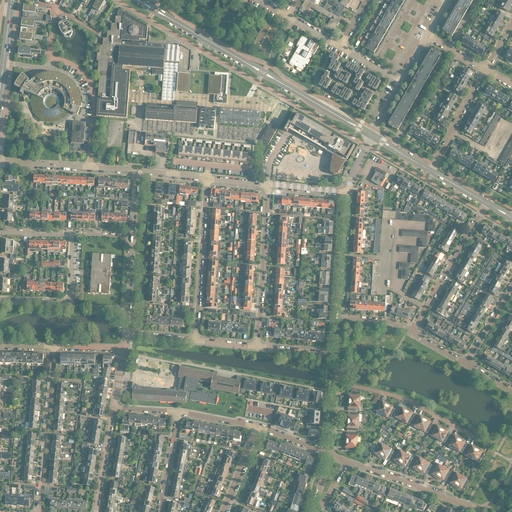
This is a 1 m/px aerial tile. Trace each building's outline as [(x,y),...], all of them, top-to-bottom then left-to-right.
[(79,0),(71,13),(72,14),(75,9),(77,11),(83,2),(85,4),(86,4),(87,4),(89,0),(79,0)] [(90,19),(96,10),(98,12),(99,11),(100,12),(103,7),(103,8),(104,7),(102,6),(105,1),(102,0),(97,0),(85,21),(88,17),(90,19)] [(320,14),(323,9),(314,4),(307,0),(306,0),(305,0),(299,11),(306,15),(310,8),(320,14)] [(328,0),(327,2),(337,8),(333,15),(339,18),(345,8),(340,4),(331,0),(328,0)] [(342,0),(340,4),(345,8),(347,9),(351,0),(342,0)] [(386,0),(386,1),(391,4),(399,9),(404,1),(401,0),(386,0)] [(464,4),(460,1),(451,16),(455,19),(455,18),(457,15),(458,13),(460,10),(461,8),(463,5),(464,4)] [(511,6),(510,6),(503,2),(499,7),(508,12),(511,6)] [(382,8),(387,11),(395,16),(399,9),(391,4),(390,6),(384,4),(382,8)] [(46,8),(21,5),(21,6),(24,6),(23,13),(22,17),(28,18),(29,16),(29,15),(34,16),(34,14),(35,14),(35,11),(45,12),(46,8)] [(339,18),(333,15),(323,9),(320,14),(331,19),(327,25),(326,24),(324,25),(323,27),(333,33),(340,19),(339,18)] [(162,76),(163,76),(161,101),(173,102),(174,92),(175,92),(188,93),(190,69),(191,51),(180,45),(180,46),(165,45),(148,44),(146,44),(146,42),(139,41),(139,40),(146,40),(147,29),(147,28),(147,26),(125,13),(125,14),(119,10),(117,14),(118,15),(117,17),(115,17),(115,24),(111,24),(110,32),(107,31),(106,39),(103,38),(102,46),(99,46),(99,53),(97,53),(96,61),(98,61),(97,74),(99,74),(97,96),(105,97),(105,99),(97,99),(96,117),(104,117),(126,119),(130,71),(122,71),(122,66),(152,68),(152,75),(161,75),(162,75),(162,76)] [(385,14),(380,12),(378,16),(382,19),(391,24),(395,16),(387,11),(385,14)] [(504,16),(497,11),(494,17),(501,21),(504,16)] [(488,21),(491,22),(498,26),(501,21),(494,17),(491,15),(488,21)] [(451,16),(447,23),(442,31),(446,34),(448,31),(449,29),(451,26),(452,23),(454,21),(455,19),(451,16)] [(49,23),(19,19),(19,20),(22,20),(21,27),(20,32),(26,32),(27,30),(27,29),(32,30),(33,28),(33,25),(43,26),(44,23),(49,24),(49,23)] [(381,21),(376,19),(373,24),(378,26),(387,31),(391,24),(382,19),(381,21)] [(62,22),(68,34),(72,32),(72,31),(71,29),(71,28),(70,26),(70,25),(69,24),(68,23),(66,24),(65,21),(62,22)] [(61,33),(62,35),(63,36),(68,34),(62,22),(59,24),(60,27),(59,28),(59,29),(59,31),(60,32),(61,33)] [(495,32),(498,26),(491,22),(488,27),(495,32)] [(260,33),(253,46),(264,53),(270,43),(269,42),(276,29),(265,23),(260,33)] [(377,29),(371,27),(369,31),(374,34),(382,39),(387,31),(378,26),(377,29)] [(495,32),(488,27),(486,26),(485,28),(487,29),(485,33),(492,37),(495,32)] [(32,39),(42,40),(42,37),(47,37),(18,33),(17,34),(20,34),(19,40),(25,41),(25,43),(31,43),(31,42),(32,39)] [(372,36),(367,34),(365,39),(369,41),(378,46),(382,39),(374,34),(372,36)] [(302,70),(311,54),(313,55),(318,46),(312,42),(311,44),(307,42),(308,40),(302,36),(297,45),(299,46),(289,63),(302,70)] [(460,43),(466,46),(470,39),(465,36),(460,43)] [(466,46),(465,47),(470,50),(475,42),(470,39),(466,46)] [(474,52),(474,51),(476,52),(480,45),(478,44),(479,42),(476,40),(475,42),(470,50),(474,52)] [(368,44),(363,42),(360,46),(374,54),(378,46),(369,41),(368,44)] [(482,46),(484,44),(482,43),(480,45),(476,52),(478,53),(477,54),(483,57),(486,53),(484,51),(486,48),(482,46)] [(16,47),(16,48),(18,48),(18,55),(23,55),(23,58),(24,57),(29,58),(29,56),(30,56),(30,53),(40,54),(40,51),(45,51),(16,47)] [(511,48),(511,47),(509,50),(509,49),(507,53),(505,52),(502,57),(508,60),(508,59),(510,60),(511,57),(511,48)] [(436,52),(432,49),(423,64),(427,67),(428,65),(430,62),(431,60),(433,57),(434,54),(436,52)] [(423,64),(418,73),(414,80),(418,82),(419,81),(420,79),(422,76),(423,73),(425,71),(426,68),(427,67),(423,64)] [(459,72),(461,74),(469,78),(472,72),(464,68),(462,71),(460,70),(459,72)] [(338,69),(336,72),(336,73),(333,77),(338,79),(340,75),(342,71),(338,69)] [(338,79),(342,81),(344,77),(346,73),(342,71),(340,75),(338,79)] [(456,77),(458,79),(466,83),(469,78),(461,74),(459,72),(456,77)] [(16,82),(16,83),(15,84),(14,86),(22,90),(20,94),(22,95),(24,91),(33,95),(32,96),(32,98),(31,99),(31,101),(31,102),(33,103),(33,106),(31,107),(32,109),(33,110),(33,112),(34,113),(35,115),(36,116),(38,117),(39,119),(41,120),(42,118),(45,120),(44,121),(46,122),(48,122),(50,122),(52,122),(52,126),(53,126),(53,124),(55,124),(56,124),(58,123),(60,122),(61,121),(63,120),(64,119),(66,118),(67,117),(68,115),(69,116),(70,116),(67,114),(68,111),(77,115),(76,114),(77,112),(78,110),(78,107),(81,107),(81,104),(79,104),(79,101),(78,99),(78,96),(79,96),(79,95),(78,96),(77,93),(76,91),(75,88),(77,87),(75,84),(73,86),(71,84),(69,82),(67,80),(68,79),(67,79),(67,80),(64,78),(62,77),(60,76),(60,74),(57,73),(56,75),(54,75),(53,75),(52,75),(50,75),(48,75),(48,74),(48,75),(45,75),(43,76),(40,77),(39,75),(36,76),(37,78),(36,79),(34,80),(33,81),(32,82),(31,83),(30,83),(28,81),(28,80),(23,74),(21,76),(20,78),(18,80),(17,79),(18,80),(17,81),(16,82)] [(209,76),(208,94),(214,95),(213,103),(226,104),(227,91),(228,82),(226,82),(226,78),(228,78),(228,74),(215,73),(214,76),(209,76)] [(466,83),(458,79),(456,77),(453,83),(455,84),(463,88),(464,86),(465,87),(467,83),(466,83)] [(416,87),(417,84),(418,82),(414,80),(405,95),(410,97),(411,95),(416,98),(418,95),(412,92),(414,89),(416,87)] [(330,92),(334,94),(337,90),(339,86),(335,84),(332,87),(330,92)] [(455,84),(452,89),(460,94),(463,88),(455,84)] [(486,85),(481,92),(489,97),(494,90),(494,89),(486,85)] [(339,86),(337,90),(334,94),(339,96),(341,92),(343,88),(339,86)] [(499,93),(494,90),(489,97),(494,100),(499,93)] [(457,97),(450,93),(447,99),(454,103),(457,97)] [(494,100),(500,103),(504,96),(499,93),(494,100)] [(405,95),(401,103),(397,110),(401,112),(402,111),(403,108),(405,106),(406,103),(408,100),(409,97),(410,97),(405,95)] [(501,106),(502,104),(505,106),(509,99),(504,96),(500,103),(499,105),(501,106)] [(447,99),(444,104),(451,108),(454,103),(447,99)] [(197,103),(176,101),(176,106),(175,106),(173,122),(196,124),(197,103)] [(439,108),(441,109),(448,113),(451,108),(444,104),(442,103),(439,108)] [(173,122),(175,106),(171,105),(146,104),(145,120),(173,122)] [(474,110),(475,110),(482,114),(484,115),(485,113),(485,112),(484,112),(485,109),(477,104),(474,110)] [(201,107),(198,128),(204,129),(205,126),(208,126),(207,129),(213,130),(216,109),(201,107)] [(220,108),(219,124),(258,127),(259,112),(220,108)] [(436,113),(438,114),(445,118),(448,113),(441,109),(439,108),(436,113)] [(397,110),(393,116),(388,125),(392,127),(394,124),(395,122),(397,119),(398,116),(400,114),(401,112),(397,110)] [(482,114),(475,110),(472,115),(479,119),(482,114)] [(337,174),(338,173),(345,161),(342,160),(343,157),(346,159),(354,146),(346,142),(328,132),(297,113),(291,123),(289,121),(284,130),(287,132),(288,130),(332,155),(329,170),(329,171),(330,172),(330,173),(332,175),(333,175),(334,175),(335,175),(336,175),(337,174)] [(446,119),(445,118),(438,114),(436,117),(434,116),(432,118),(443,124),(446,119)] [(470,118),(469,117),(468,120),(478,126),(480,123),(478,122),(479,119),(472,115),(470,118)] [(466,125),(473,130),(475,127),(477,128),(478,126),(468,120),(465,125),(466,125)] [(69,151),(87,153),(89,132),(84,132),(85,123),(72,122),(72,131),(69,130),(68,142),(71,143),(70,143),(69,151)] [(414,123),(408,132),(414,135),(418,128),(419,126),(414,123)] [(269,124),(259,140),(268,145),(272,138),(277,129),(269,124)] [(470,135),(473,130),(466,125),(463,131),(470,135)] [(419,126),(418,128),(414,135),(419,138),(423,131),(420,129),(421,127),(419,126)] [(419,138),(424,141),(428,134),(423,131),(419,138)] [(424,141),(429,144),(433,137),(434,135),(429,132),(428,134),(424,141)] [(146,134),(144,146),(156,147),(155,153),(167,154),(169,136),(146,134)] [(433,137),(429,144),(434,147),(439,139),(436,137),(437,137),(434,135),(433,137)] [(454,159),(458,152),(452,149),(448,156),(454,159)] [(461,151),(459,149),(458,152),(454,159),(459,162),(463,155),(460,153),(461,151)] [(463,155),(459,162),(464,165),(468,158),(463,155)] [(468,158),(464,165),(469,168),(474,161),(468,158)] [(473,170),(478,173),(483,163),(480,162),(479,164),(477,163),(473,170)] [(486,168),(487,166),(483,163),(478,173),(483,176),(487,169),(486,168)] [(376,172),(371,181),(380,186),(385,178),(386,179),(389,175),(386,173),(378,169),(376,168),(374,172),(376,172)] [(493,172),(487,169),(483,176),(488,179),(493,172)] [(493,172),(488,179),(494,182),(498,175),(493,172)] [(5,173),(4,183),(9,184),(10,181),(12,182),(15,182),(15,180),(17,180),(17,176),(16,176),(13,175),(13,174),(5,173)] [(39,195),(39,192),(39,183),(40,176),(34,175),(33,183),(36,183),(36,189),(34,188),(34,193),(30,192),(30,195),(39,195)] [(399,184),(397,186),(400,188),(405,179),(399,176),(396,182),(399,184)] [(405,179),(400,188),(402,189),(405,191),(406,188),(410,182),(405,179)] [(131,181),(123,180),(122,188),(131,189),(131,181)] [(3,183),(3,189),(10,189),(9,192),(18,193),(19,184),(15,184),(15,182),(12,182),(10,181),(9,184),(4,183),(3,183)] [(410,194),(415,185),(410,182),(406,188),(409,190),(408,192),(410,194)] [(162,194),(165,194),(166,187),(163,187),(163,184),(161,184),(161,183),(157,183),(157,184),(156,183),(156,188),(155,188),(154,192),(155,192),(155,193),(162,194)] [(166,187),(165,194),(168,195),(175,196),(176,186),(175,186),(175,185),(171,184),(171,185),(169,185),(169,187),(166,187)] [(415,185),(410,194),(412,195),(414,193),(417,194),(418,192),(419,193),(422,189),(421,188),(420,188),(415,185)] [(421,197),(420,199),(425,202),(430,193),(424,189),(421,195),(422,196),(421,197)] [(211,197),(220,198),(220,191),(215,190),(215,192),(212,192),(211,197)] [(4,202),(5,202),(13,203),(15,203),(16,196),(20,197),(21,194),(18,194),(16,193),(15,193),(13,193),(13,196),(5,195),(5,198),(4,198),(4,202)] [(252,193),(251,202),(251,204),(258,204),(258,200),(262,200),(262,197),(259,197),(257,197),(257,194),(252,193)] [(430,193),(425,202),(428,203),(429,201),(432,203),(435,197),(432,195),(433,194),(430,193)] [(287,208),(287,205),(288,198),(282,197),(282,199),(278,199),(278,204),(285,205),(285,211),(279,210),(279,214),(286,215),(287,208)] [(435,197),(432,203),(435,205),(434,207),(436,208),(440,200),(435,197)] [(441,199),(440,200),(436,208),(436,207),(439,209),(439,208),(442,209),(446,202),(441,199)] [(15,203),(13,203),(5,202),(4,209),(9,209),(9,212),(12,213),(13,206),(16,206),(16,203),(15,203)] [(445,211),(445,212),(447,213),(451,205),(446,202),(442,209),(445,211)] [(449,216),(450,214),(452,215),(456,209),(456,208),(451,205),(447,213),(446,214),(449,216)] [(185,211),(187,211),(186,217),(195,218),(195,212),(193,211),(193,208),(186,207),(185,211)] [(457,220),(457,219),(461,212),(456,209),(452,215),(451,217),(457,220)] [(382,213),(385,213),(388,213),(388,219),(395,220),(395,213),(395,212),(382,211),(382,213)] [(8,221),(8,223),(11,223),(11,221),(12,221),(12,218),(16,218),(16,213),(12,213),(9,212),(9,214),(4,214),(4,221),(8,221)] [(246,219),(257,220),(257,215),(249,214),(249,212),(246,212),(246,219)] [(460,221),(460,220),(463,221),(467,215),(461,212),(457,219),(460,221)] [(483,229),(481,232),(486,235),(490,229),(483,225),(481,228),(483,229)] [(161,226),(153,226),(153,229),(152,232),(153,232),(153,233),(160,234),(161,226)] [(447,230),(445,232),(447,233),(454,237),(457,232),(451,228),(449,231),(447,230)] [(175,238),(189,239),(189,236),(194,236),(194,230),(186,229),(185,235),(175,234),(175,238)] [(487,235),(486,237),(491,240),(492,238),(495,232),(490,229),(486,235),(487,235)] [(495,240),(493,243),(495,244),(496,243),(500,235),(495,232),(492,238),(495,240)] [(446,235),(447,236),(445,239),(451,242),(454,237),(447,233),(446,235)] [(496,243),(498,245),(499,243),(502,244),(506,238),(505,238),(506,237),(503,236),(502,236),(500,235),(496,243)] [(505,246),(505,247),(507,248),(507,247),(511,241),(506,238),(502,244),(505,246)] [(192,249),(192,243),(189,243),(189,240),(183,239),(183,242),(184,242),(183,249),(192,249)] [(451,242),(445,239),(442,243),(448,247),(451,242)] [(25,248),(25,256),(29,256),(29,249),(35,249),(36,241),(29,241),(29,246),(26,246),(25,248)] [(441,246),(439,249),(445,252),(448,247),(442,243),(442,244),(439,242),(438,245),(441,246)] [(472,248),(478,251),(481,246),(475,243),(472,248)] [(10,257),(16,257),(16,254),(12,254),(13,247),(10,247),(2,246),(1,253),(9,254),(10,254),(10,257)] [(475,256),(478,251),(472,248),(471,247),(469,251),(470,251),(469,253),(475,256)] [(434,257),(440,261),(443,256),(438,253),(439,252),(436,250),(432,256),(434,257)] [(472,261),(475,256),(469,253),(466,258),(472,261)] [(92,258),(92,262),(92,266),(91,270),(88,270),(87,277),(91,277),(90,290),(90,293),(109,295),(109,291),(109,286),(109,282),(110,277),(110,273),(110,267),(111,263),(111,259),(111,255),(92,254),(92,258)] [(16,257),(10,257),(10,260),(9,260),(1,259),(0,266),(12,266),(12,263),(13,263),(13,260),(16,260),(16,257)] [(431,262),(437,266),(440,261),(434,257),(431,262)] [(471,268),(472,268),(473,266),(471,264),(472,261),(466,258),(465,257),(464,261),(463,263),(470,266),(471,268)] [(503,266),(509,269),(511,264),(506,261),(504,259),(501,265),(503,266)] [(437,266),(431,262),(429,267),(434,271),(437,266)] [(471,268),(470,266),(463,263),(460,268),(467,271),(469,273),(471,268)] [(509,269),(503,266),(501,265),(498,270),(506,274),(509,269)] [(426,273),(431,276),(434,271),(429,267),(426,273)] [(460,267),(457,272),(464,277),(467,271),(460,268),(460,267)] [(497,272),(496,272),(494,274),(503,279),(506,274),(498,270),(497,272)] [(461,282),(464,277),(457,272),(454,278),(461,282)] [(419,280),(427,285),(430,280),(424,276),(424,275),(422,274),(422,275),(420,279),(419,280)] [(491,279),(494,281),(500,284),(503,279),(494,274),(493,276),(491,279)] [(33,290),(33,283),(33,281),(30,281),(30,280),(27,279),(27,278),(26,277),(24,277),(24,282),(23,281),(23,283),(27,283),(27,290),(33,290)] [(427,285),(419,280),(416,285),(417,286),(425,290),(428,285),(427,285)] [(494,281),(493,281),(492,283),(492,284),(491,286),(497,289),(500,284),(494,281)] [(453,282),(450,287),(456,290),(459,292),(460,290),(458,289),(460,286),(459,285),(453,282)] [(488,291),(494,294),(497,289),(491,286),(490,285),(489,288),(490,288),(488,291)] [(415,291),(421,295),(422,295),(425,290),(417,286),(414,291),(415,291)] [(450,287),(447,292),(453,295),(456,290),(450,287)] [(412,296),(419,300),(421,297),(420,296),(421,295),(415,291),(414,291),(412,293),(413,294),(412,296)] [(444,295),(443,296),(452,302),(455,297),(453,295),(447,292),(445,295),(444,295)] [(206,301),(217,302),(217,299),(217,296),(214,296),(214,293),(207,293),(206,301)] [(484,293),(481,298),(482,299),(490,304),(493,299),(492,298),(486,295),(484,293)] [(186,303),(188,303),(189,297),(180,296),(178,296),(178,300),(180,300),(180,305),(186,306),(186,303)] [(379,311),(384,311),(385,305),(388,305),(389,296),(385,296),(385,304),(379,303),(379,311)] [(451,304),(452,302),(443,296),(440,301),(441,302),(447,305),(448,303),(451,304)] [(404,305),(405,304),(407,301),(401,297),(400,299),(399,299),(398,302),(404,305)] [(482,302),(480,305),(486,308),(487,309),(490,304),(482,299),(481,301),(482,302)] [(243,308),(243,310),(250,310),(250,308),(251,308),(251,303),(243,302),(240,302),(240,308),(243,308)] [(441,302),(438,307),(444,310),(447,312),(450,307),(447,305),(441,302)] [(392,306),(390,313),(396,315),(398,308),(398,307),(398,306),(398,305),(396,304),(395,306),(392,305),(392,306)] [(476,309),(477,310),(483,313),(486,308),(480,305),(478,307),(476,309)] [(395,316),(401,317),(404,309),(398,307),(398,308),(396,315),(395,316)] [(436,308),(434,311),(435,312),(441,316),(443,313),(445,314),(447,312),(444,310),(438,307),(437,309),(436,308)] [(404,309),(401,317),(408,320),(409,317),(412,318),(415,312),(410,310),(404,308),(404,309)] [(476,309),(473,314),(474,315),(480,318),(483,313),(477,310),(476,309)] [(470,316),(468,318),(469,318),(471,319),(471,320),(477,323),(480,318),(474,315),(473,314),(471,316),(470,316)] [(470,322),(468,325),(474,328),(477,323),(471,320),(471,319),(469,322),(470,322)] [(425,329),(431,332),(435,325),(426,320),(423,326),(426,328),(425,329)] [(466,323),(463,329),(465,330),(471,333),(474,328),(468,325),(466,323)] [(244,333),(247,333),(248,325),(239,324),(238,325),(238,333),(242,333),(242,334),(244,334),(244,333)] [(435,325),(431,332),(430,333),(435,336),(436,335),(439,329),(440,328),(435,325)] [(501,330),(508,334),(511,329),(504,325),(501,330)] [(274,329),(274,328),(271,328),(271,333),(274,334),(273,337),(276,337),(276,336),(279,337),(280,330),(274,329)] [(439,329),(436,335),(441,338),(445,332),(445,331),(443,329),(442,330),(439,329)] [(505,339),(508,334),(501,330),(498,335),(499,336),(505,339)] [(319,341),(322,342),(322,338),(324,338),(325,332),(317,331),(316,340),(319,341)] [(445,332),(441,338),(443,339),(442,340),(446,341),(450,335),(445,332)] [(450,335),(446,341),(452,344),(455,337),(453,335),(453,336),(450,335)] [(455,337),(452,344),(457,347),(460,341),(457,339),(459,336),(457,335),(456,337),(455,337)] [(502,344),(505,339),(499,336),(496,341),(502,344)] [(502,344),(496,341),(495,340),(492,345),(499,349),(502,344)] [(457,347),(462,350),(466,344),(460,341),(457,347)] [(94,376),(102,377),(109,378),(112,364),(112,357),(103,357),(95,356),(95,358),(94,376)] [(484,362),(489,365),(493,359),(487,356),(484,362)] [(494,369),(494,368),(498,362),(495,360),(493,358),(493,359),(489,365),(491,366),(490,367),(494,369)] [(494,368),(500,371),(503,365),(504,364),(501,363),(501,364),(498,362),(494,368)] [(503,365),(500,371),(501,372),(501,373),(504,375),(505,374),(508,368),(503,365)] [(132,394),(132,400),(185,403),(185,399),(189,400),(215,405),(217,395),(193,391),(196,383),(197,381),(211,383),(210,386),(210,389),(218,390),(224,391),(238,394),(241,377),(237,376),(236,381),(226,379),(217,377),(218,372),(213,371),(213,373),(180,367),(178,377),(179,377),(177,388),(174,388),(174,390),(140,388),(140,387),(133,386),(133,389),(133,390),(132,390),(132,393),(132,394)] [(0,385),(2,386),(2,380),(9,380),(9,377),(0,375),(0,385)] [(98,386),(100,386),(108,387),(108,384),(109,384),(109,381),(108,381),(109,379),(97,377),(96,381),(99,382),(98,386)] [(242,381),(240,390),(249,391),(249,390),(251,380),(250,380),(250,379),(246,378),(246,379),(245,379),(245,382),(242,381)] [(251,380),(249,390),(257,392),(259,385),(256,385),(257,382),(251,380)] [(259,385),(257,392),(266,393),(268,384),(267,383),(267,382),(263,382),(263,383),(262,382),(261,386),(259,385)] [(268,384),(266,393),(274,395),(275,389),(273,388),(273,385),(268,384)] [(278,389),(276,397),(285,399),(285,398),(287,387),(286,387),(286,386),(282,385),(282,386),(281,386),(280,390),(278,389)] [(287,387),(285,398),(293,400),(295,392),(292,392),(293,388),(292,388),(292,387),(288,386),(288,387),(287,387)] [(295,392),(293,400),(302,401),(304,390),(303,390),(303,389),(299,388),(299,390),(298,389),(297,393),(295,392)] [(304,390),(302,401),(310,403),(310,402),(311,396),(309,395),(309,392),(304,390)] [(346,400),(346,402),(359,403),(360,394),(359,394),(359,391),(350,390),(350,393),(348,393),(348,397),(347,396),(347,398),(346,400)] [(99,394),(98,398),(105,400),(106,396),(107,396),(107,394),(99,392),(98,392),(97,392),(94,391),(94,393),(99,394)] [(311,396),(310,402),(319,403),(321,394),(320,394),(320,392),(316,392),(315,393),(314,393),(314,396),(311,396)] [(379,400),(373,410),(381,414),(388,403),(386,402),(384,402),(383,401),(382,402),(379,400)] [(96,410),(103,412),(104,408),(105,408),(105,406),(97,404),(96,404),(89,402),(89,405),(97,406),(96,410)] [(358,412),(359,403),(346,402),(346,404),(346,405),(346,407),(347,407),(347,411),(358,412)] [(388,403),(381,414),(389,419),(395,409),(391,407),(392,406),(391,405),(389,404),(388,403)] [(393,416),(401,420),(407,409),(406,408),(404,408),(402,407),(402,408),(398,406),(393,416)] [(92,415),(103,417),(103,415),(103,412),(96,410),(93,409),(92,415)] [(308,409),(307,418),(319,418),(319,412),(316,412),(316,409),(308,409)] [(409,410),(407,409),(401,420),(409,425),(414,415),(411,413),(412,412),(410,411),(409,410)] [(276,413),(274,419),(279,421),(277,425),(278,425),(278,426),(282,428),(282,426),(283,427),(287,416),(279,413),(278,414),(277,413),(276,413)] [(345,422),(358,423),(358,414),(347,413),(347,417),(346,416),(345,418),(345,420),(345,422)] [(417,415),(411,424),(419,429),(425,418),(424,417),(422,416),(420,415),(420,416),(417,415)] [(287,416),(283,427),(284,427),(283,428),(287,430),(288,429),(290,426),(295,428),(296,425),(296,422),(297,419),(287,416)] [(128,431),(128,426),(129,419),(123,418),(123,421),(121,421),(121,425),(124,426),(124,431),(120,431),(120,434),(128,434),(128,431)] [(307,418),(307,426),(315,427),(315,424),(319,424),(319,418),(307,418)] [(427,419),(425,418),(419,429),(427,433),(432,424),(429,422),(430,421),(428,420),(427,419)] [(357,432),(358,423),(345,422),(345,424),(345,425),(345,427),(346,427),(346,431),(357,432)] [(191,432),(192,431),(192,429),(193,424),(187,423),(186,424),(183,423),(182,430),(185,431),(186,430),(189,431),(189,432),(191,432)] [(434,424),(428,434),(436,439),(443,428),(441,427),(439,426),(438,425),(437,426),(434,424)] [(307,427),(306,436),(318,437),(318,436),(319,436),(319,432),(318,432),(318,431),(315,431),(315,428),(307,427)] [(444,429),(443,428),(436,439),(444,443),(450,434),(446,432),(447,431),(446,430),(444,429)] [(92,438),(99,439),(99,436),(100,436),(100,433),(86,431),(86,433),(89,433),(88,437),(92,438)] [(227,437),(227,438),(226,441),(232,442),(233,440),(234,432),(228,431),(227,437)] [(29,434),(28,433),(27,440),(35,440),(35,434),(32,434),(32,432),(29,432),(29,434)] [(234,432),(233,440),(232,442),(233,441),(235,441),(235,440),(235,439),(239,440),(241,440),(241,437),(240,436),(240,433),(234,432)] [(156,442),(162,443),(164,436),(168,437),(168,434),(164,434),(152,433),(152,437),(154,437),(153,441),(156,442)] [(343,442),(356,442),(357,433),(346,433),(345,437),(344,436),(344,438),(344,440),(343,442)] [(455,436),(451,434),(446,444),(453,449),(460,438),(458,437),(457,436),(455,435),(455,436)] [(127,438),(125,438),(125,436),(120,435),(120,437),(119,437),(118,444),(124,445),(129,446),(130,443),(126,442),(127,438)] [(90,441),(87,443),(83,442),(82,445),(95,447),(95,445),(98,445),(98,443),(99,439),(92,438),(91,441),(90,441)] [(461,438),(460,438),(453,449),(461,453),(467,443),(464,442),(464,441),(463,440),(461,438)] [(180,443),(181,444),(180,450),(190,452),(192,453),(192,450),(187,449),(188,445),(190,445),(190,442),(181,440),(180,443)] [(161,450),(162,443),(156,442),(153,441),(151,441),(151,444),(153,444),(155,445),(155,449),(161,450)] [(271,451),(272,450),(274,443),(268,441),(266,448),(269,449),(269,450),(271,451)] [(356,452),(356,442),(343,442),(343,443),(343,445),(344,447),(345,447),(344,451),(356,452)] [(376,456),(378,457),(379,458),(386,447),(378,442),(372,452),(375,454),(375,455),(376,456)] [(276,454),(278,450),(280,445),(274,443),(272,450),(271,452),(274,454),(274,453),(276,454)] [(281,443),(280,445),(278,450),(281,452),(281,454),(283,455),(286,446),(281,443)] [(117,451),(123,452),(129,453),(129,451),(124,449),(124,445),(118,444),(117,451)] [(471,459),(477,448),(476,447),(474,446),(472,445),(472,446),(469,444),(463,454),(471,459)] [(94,450),(95,447),(82,445),(81,448),(87,449),(90,449),(89,455),(96,457),(96,453),(97,453),(97,450),(94,450)] [(292,448),(286,446),(283,455),(288,457),(289,455),(292,448)] [(393,451),(386,447),(379,458),(381,459),(382,460),(384,460),(384,459),(388,461),(393,451)] [(160,457),(161,450),(155,449),(150,448),(149,450),(154,451),(153,455),(160,457)] [(295,458),(298,450),(292,448),(289,455),(288,457),(294,459),(295,458)] [(479,448),(477,448),(471,459),(479,463),(484,453),(481,451),(482,451),(480,449),(479,448)] [(405,454),(397,449),(391,459),(394,461),(394,462),(395,463),(397,464),(398,465),(405,454)] [(190,452),(180,450),(179,457),(185,458),(188,459),(190,452)] [(298,450),(295,458),(294,459),(300,461),(303,452),(298,450)] [(123,452),(117,451),(115,458),(122,459),(122,458),(124,459),(127,459),(128,457),(122,456),(123,452)] [(232,459),(234,453),(228,451),(226,457),(232,459)] [(303,452),(300,461),(303,462),(304,461),(306,462),(308,457),(309,455),(303,452)] [(160,457),(153,455),(148,454),(146,454),(146,456),(148,456),(148,457),(151,458),(153,459),(152,462),(159,463),(160,457)] [(413,458),(405,454),(398,465),(400,466),(401,466),(403,467),(403,466),(407,468),(413,458)] [(221,455),(220,458),(223,459),(222,462),(223,463),(229,466),(232,459),(226,457),(221,455)] [(424,461),(416,456),(410,466),(414,468),(413,469),(414,470),(416,471),(417,472),(424,461)] [(186,465),(189,466),(189,465),(187,464),(188,459),(185,458),(179,457),(177,464),(186,466),(186,465)] [(314,459),(308,457),(306,462),(305,464),(308,465),(308,464),(314,467),(316,463),(316,462),(315,461),(314,461),(314,459)] [(269,469),(272,470),(273,467),(271,466),(273,463),(263,459),(261,466),(269,469)] [(152,465),(151,469),(157,470),(159,463),(152,462),(147,461),(147,464),(152,465)] [(222,462),(219,461),(217,464),(220,465),(219,469),(221,469),(221,470),(227,472),(229,468),(228,468),(229,466),(223,463),(222,462)] [(432,465),(424,461),(417,472),(419,473),(420,473),(422,474),(422,473),(426,475),(432,465)] [(433,477),(435,478),(436,479),(443,467),(435,463),(429,473),(433,475),(432,476),(433,477)] [(121,465),(114,464),(113,471),(119,472),(121,472),(128,473),(128,470),(123,469),(123,466),(121,465)] [(186,466),(177,464),(176,471),(184,472),(187,473),(188,470),(185,469),(186,466)] [(269,469),(261,466),(258,472),(264,475),(266,476),(267,475),(271,477),(273,475),(269,473),(270,472),(268,471),(269,469)] [(451,472),(443,467),(436,479),(438,480),(439,480),(441,481),(442,480),(445,482),(451,472)] [(157,473),(157,470),(151,469),(146,468),(145,470),(150,471),(150,475),(157,477),(158,473),(157,473)] [(215,474),(217,475),(218,476),(224,478),(225,478),(227,474),(226,474),(227,472),(221,470),(221,469),(219,469),(217,468),(215,474)] [(119,472),(113,471),(112,478),(118,479),(120,479),(120,481),(123,481),(123,479),(124,477),(120,476),(121,472),(119,472)] [(181,478),(186,479),(187,477),(184,476),(184,472),(176,471),(175,477),(181,479),(181,478)] [(264,475),(258,472),(257,472),(256,476),(256,478),(262,481),(264,482),(267,483),(268,479),(265,478),(266,476),(264,475)] [(451,485),(453,486),(454,487),(461,476),(453,472),(447,482),(451,483),(450,484),(451,485)] [(300,473),(298,479),(297,481),(304,483),(305,482),(306,482),(308,476),(300,473)] [(157,477),(150,475),(144,474),(144,477),(146,478),(145,482),(149,483),(148,485),(152,486),(153,483),(155,484),(156,477),(157,477)] [(354,487),(355,485),(355,484),(358,477),(357,476),(356,477),(352,475),(348,485),(354,487)] [(224,478),(218,476),(216,482),(222,484),(224,478)] [(469,481),(461,476),(454,487),(456,488),(458,489),(459,490),(460,489),(463,490),(469,481)] [(187,486),(187,484),(183,483),(183,482),(181,482),(181,479),(175,477),(173,484),(180,485),(182,486),(182,485),(187,486)] [(361,486),(363,479),(358,477),(355,484),(355,485),(357,486),(358,485),(361,486)] [(266,486),(263,485),(264,482),(262,481),(256,478),(253,485),(259,487),(261,488),(265,489),(266,486)] [(365,491),(369,482),(369,481),(364,478),(363,479),(361,486),(364,487),(363,490),(365,491)] [(211,488),(219,491),(222,484),(216,482),(209,479),(208,482),(213,484),(211,488)] [(111,481),(110,489),(116,490),(119,490),(120,483),(116,483),(116,482),(111,481)] [(295,487),(296,488),(304,490),(306,484),(304,483),(299,482),(297,481),(295,487)] [(371,493),(375,484),(375,483),(369,481),(369,482),(365,491),(366,491),(371,493)] [(3,483),(2,492),(2,493),(2,499),(5,499),(5,505),(11,505),(11,497),(11,495),(7,495),(7,491),(5,491),(6,484),(3,483)] [(181,492),(184,493),(184,490),(181,489),(179,488),(180,485),(173,484),(172,491),(179,492),(181,493),(181,492)] [(375,484),(371,493),(377,495),(380,486),(375,484)] [(259,494),(266,497),(267,493),(260,491),(261,488),(259,487),(253,485),(251,491),(257,494),(259,494)] [(386,488),(380,486),(377,495),(383,497),(384,494),(383,494),(386,488)] [(147,487),(146,493),(152,495),(154,488),(147,487)] [(304,490),(296,488),(295,487),(293,493),(295,493),(296,494),(302,496),(304,490)] [(209,494),(217,497),(219,491),(211,488),(209,494)] [(352,493),(351,493),(352,492),(344,488),(342,491),(350,496),(352,493)] [(116,490),(110,489),(109,496),(118,497),(120,498),(121,495),(118,494),(119,490),(116,490)] [(386,499),(392,501),(396,491),(390,489),(387,496),(386,499)] [(170,498),(177,499),(177,498),(179,499),(180,496),(181,496),(181,495),(180,495),(181,493),(179,492),(172,491),(170,498)] [(260,502),(262,499),(257,498),(259,495),(259,494),(257,494),(251,491),(248,497),(254,500),(257,501),(260,502)] [(394,502),(398,503),(401,493),(396,491),(392,501),(394,502)] [(144,500),(151,502),(152,495),(146,493),(141,492),(141,495),(143,495),(142,500),(144,500)] [(401,493),(398,503),(403,505),(407,496),(401,493)] [(23,498),(23,506),(25,506),(25,507),(28,507),(28,506),(29,506),(29,504),(31,504),(32,498),(26,498),(26,495),(23,495),(23,498)] [(118,497),(109,496),(108,502),(114,503),(117,504),(119,504),(120,501),(117,501),(118,497)] [(407,496),(403,505),(409,507),(412,498),(407,496)] [(204,504),(202,503),(206,505),(206,506),(212,508),(215,502),(209,499),(207,498),(204,497),(203,500),(206,501),(204,504)] [(245,504),(252,506),(254,507),(257,501),(254,500),(248,497),(245,504)] [(56,498),(48,498),(48,503),(50,503),(50,508),(56,508),(56,498)] [(291,505),(292,505),(299,507),(300,501),(293,499),(292,498),(290,504),(291,505)] [(337,511),(344,504),(337,498),(331,505),(334,506),(332,508),(336,511),(337,511)] [(415,508),(415,507),(418,500),(412,498),(409,507),(415,509),(415,508)] [(144,500),(142,500),(139,499),(139,501),(142,502),(141,506),(143,506),(143,507),(150,508),(149,508),(151,502),(144,500)] [(424,502),(418,500),(415,507),(415,508),(422,511),(426,506),(426,504),(423,503),(424,502)] [(114,503),(108,502),(106,509),(113,510),(116,511),(117,504),(114,503)] [(170,502),(168,509),(175,510),(177,511),(179,504),(170,502)] [(203,511),(199,510),(204,511),(203,511),(210,511),(212,508),(206,506),(206,505),(202,503),(201,506),(205,508),(203,511)]
